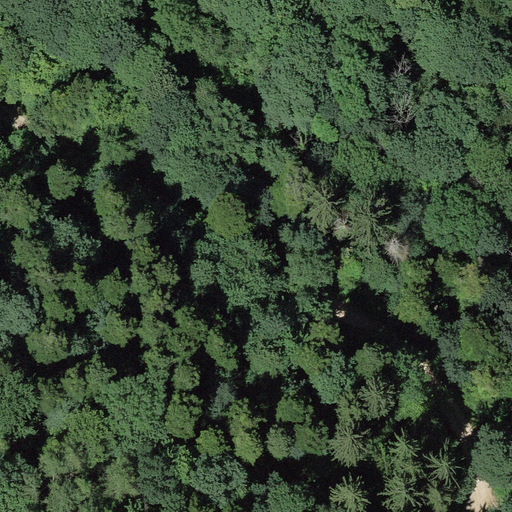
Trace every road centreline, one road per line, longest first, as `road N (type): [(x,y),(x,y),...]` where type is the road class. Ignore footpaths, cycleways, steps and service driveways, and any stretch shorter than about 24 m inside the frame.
road 1 (track): [(472,511),(483,499),(479,453),(406,351),(0,107)]
road 2 (track): [(0,490),(75,472),(176,468),(308,511)]
